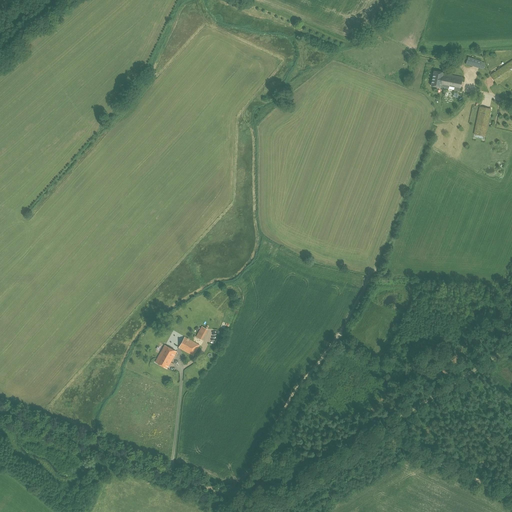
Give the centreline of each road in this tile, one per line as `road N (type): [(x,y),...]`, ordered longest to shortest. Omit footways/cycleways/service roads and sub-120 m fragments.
road 1 (unclassified): [(380,430),(259,503),(0,410)]
road 2 (track): [(230,495),(370,280)]
road 3 (unclassified): [(380,430),(511,346)]
road 4 (track): [(380,430),(511,496)]
